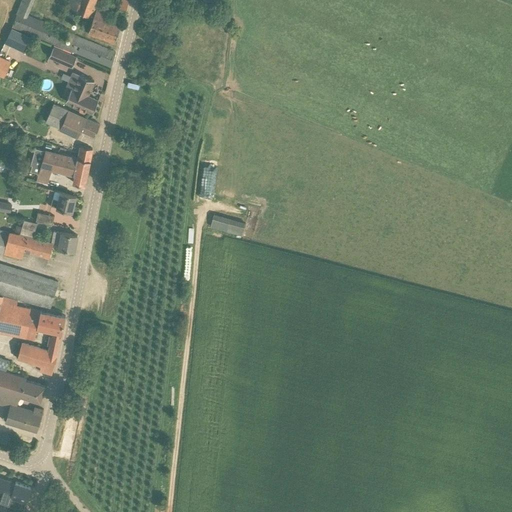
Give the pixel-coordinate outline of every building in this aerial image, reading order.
[(87,33),(106,39),(115,42),(120,25),(111,22),(105,20),(108,11),(95,7),(97,0),(69,0),(62,18),(72,22),(76,10),(93,15),(87,33)] [(121,0),(119,8),(126,10),(128,0),(121,0)] [(11,26),(86,57),(112,67),(116,52),(18,10),(11,26)] [(5,42),(23,50),(29,35),(12,27),(5,42)] [(72,67),(76,55),(54,46),(49,57),(72,67)] [(11,61),(0,56),(0,75),(4,77),(11,62),(11,61)] [(72,86),(66,101),(93,113),(98,100),(88,95),(94,80),(80,74),(74,87),(72,86)] [(55,103),(53,106),(46,121),(61,128),(60,130),(79,138),(82,131),(95,136),(100,124),(91,120),(55,103)] [(93,148),(83,146),(79,145),(77,156),(77,157),(74,172),(75,173),(73,182),(85,185),(93,148)] [(55,169),(59,152),(45,149),(43,158),(42,158),(37,180),(48,183),(51,168),(55,169)] [(77,157),(77,156),(59,152),(55,169),(74,172),(77,157)] [(76,196),(67,193),(60,192),(58,199),(52,198),(51,205),(57,207),(56,207),(72,211),(76,196)] [(0,209),(10,211),(12,204),(0,201),(0,209)] [(54,215),(38,212),(36,220),(53,224),(54,215)] [(246,221),(214,213),(211,226),(243,234),(246,221)] [(37,222),(24,219),(20,234),(34,237),(37,222)] [(20,234),(12,232),(12,233),(0,229),(0,251),(5,253),(4,254),(22,258),(25,250),(39,254),(49,257),(49,258),(53,243),(34,237),(20,234)] [(78,235),(68,233),(60,231),(57,247),(75,250),(78,235)] [(58,281),(49,278),(0,263),(0,292),(41,305),(50,308),(58,281)] [(66,315),(42,311),(42,310),(17,305),(18,300),(3,296),(0,295),(0,331),(26,337),(25,337),(35,339),(37,327),(53,331),(52,336),(50,335),(48,344),(50,345),(49,349),(24,341),(18,359),(42,366),(40,371),(52,374),(63,333),(66,315)] [(0,367),(7,370),(10,360),(0,356),(0,367)] [(0,403),(10,406),(5,421),(37,431),(44,409),(35,406),(34,409),(16,403),(18,394),(41,401),(45,385),(25,379),(26,375),(7,370),(0,367),(0,403)] [(0,500),(24,509),(31,487),(0,476),(0,500)]
